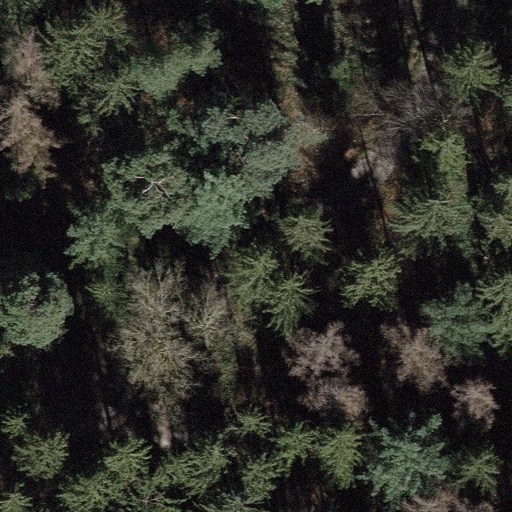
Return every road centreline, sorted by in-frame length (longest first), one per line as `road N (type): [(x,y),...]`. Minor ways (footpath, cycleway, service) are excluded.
road 1 (track): [(453,0),(416,106),(340,201),(52,408)]
road 2 (track): [(511,482),(101,410),(0,416)]
